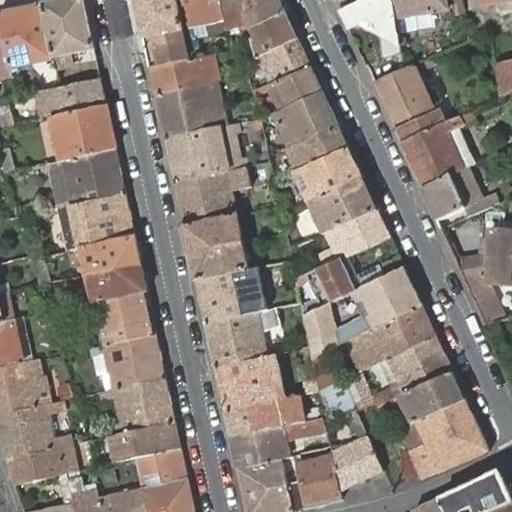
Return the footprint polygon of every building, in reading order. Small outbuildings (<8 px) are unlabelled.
[(73,53),(96,48),(85,0),(59,0),(44,3),(56,57),(58,67),(75,64),(73,53)] [(177,0),(136,0),(151,68),(190,59),(188,49),(184,29),(177,0)] [(223,0),(177,0),(184,29),(188,49),(195,47),(191,28),(209,24),(211,35),(230,30),(230,28),(223,0)] [(244,0),(223,0),(230,28),(250,24),(244,0)] [(281,0),(244,0),(250,24),(251,29),(256,27),(287,12),(281,0)] [(362,0),(341,10),(349,28),(359,24),(368,19),(376,22),(378,34),(402,47),(400,32),(398,17),(395,0),(362,0)] [(446,0),(395,0),(398,17),(400,32),(433,27),(431,12),(448,9),(446,0)] [(12,67),(56,57),(44,3),(1,13),(12,67)] [(253,40),(255,46),(258,58),(299,38),(287,12),(256,27),(260,36),(253,40)] [(0,78),(14,75),(12,67),(1,13),(0,13),(0,78)] [(368,19),(359,24),(378,34),(376,22),(368,19)] [(299,38),(258,58),(259,73),(259,76),(272,70),(278,83),(313,68),(299,38)] [(190,59),(151,68),(157,94),(220,81),(214,55),(190,59)] [(431,58),(414,65),(418,73),(434,65),(431,58)] [(502,97),(511,92),(511,62),(496,66),(502,97)] [(404,70),(375,83),(394,125),(434,108),(433,106),(439,104),(441,99),(436,87),(431,85),(425,88),(418,73),(414,65),(404,70)] [(325,93),(313,68),(278,83),(271,86),(273,90),(274,92),(281,89),(290,107),(325,93)] [(54,117),(108,105),(103,79),(62,88),(38,93),(44,119),(54,117)] [(220,81),(157,94),(166,138),(229,126),(220,81)] [(290,146),(294,146),(303,142),(304,144),(341,128),(325,93),(290,107),(277,113),(288,138),(287,139),(290,146)] [(0,107),(0,127),(15,124),(12,105),(0,107)] [(64,160),(118,148),(108,105),(54,117),(64,160)] [(396,129),(403,143),(446,123),(440,109),(396,129)] [(403,143),(424,188),(468,167),(475,164),(459,129),(476,121),(472,111),(446,123),(403,143)] [(229,126),(166,138),(176,182),(249,167),(248,159),(242,160),(236,133),(241,132),(240,124),(229,126)] [(302,163),(305,169),(351,149),(341,128),(304,144),(303,142),(294,146),(297,152),(302,150),(308,160),(302,163)] [(1,150),(7,173),(16,171),(10,148),(1,150)] [(63,207),(127,193),(118,148),(64,160),(51,163),(61,207),(63,207)] [(305,169),(296,172),(310,203),(365,179),(351,149),(305,169)] [(249,167),(176,182),(186,226),(240,215),(234,191),(253,187),(249,167)] [(468,167),(424,188),(439,221),(465,208),(470,217),(487,209),(499,204),(495,193),(483,199),(468,167)] [(310,203),(326,235),(333,231),(379,210),(365,179),(310,203)] [(83,248),(137,236),(127,193),(63,207),(73,250),(83,248)] [(392,238),(379,210),(333,231),(342,251),(336,254),(333,249),(328,252),(330,254),(327,256),(323,258),(327,266),(344,259),(392,238)] [(33,256),(35,260),(44,257),(31,214),(21,216),(33,256)] [(240,215),(186,226),(185,226),(191,253),(245,241),(240,215)] [(491,259),(490,283),(511,283),(511,230),(492,230),(491,259)] [(333,231),(326,235),(331,245),(323,248),(327,256),(330,254),(328,252),(333,249),(336,254),(342,251),(333,231)] [(88,275),(144,264),(138,235),(137,236),(83,248),(88,275)] [(245,241),(191,253),(197,280),(252,268),(245,241)] [(487,324),(508,320),(490,283),(491,252),(456,258),(472,292),(487,324)] [(35,260),(42,285),(52,282),(45,257),(44,257),(35,260)] [(327,266),(302,277),(304,284),(310,281),(319,302),(304,309),(305,316),(359,291),(344,259),(327,266)] [(94,302),(149,292),(149,291),(144,264),(88,275),(94,302)] [(261,266),(252,268),(259,302),(268,300),(261,266)] [(252,268),(197,280),(207,324),(261,312),(259,302),(252,268)] [(424,306),(406,268),(359,291),(305,316),(308,326),(312,346),(314,357),(333,348),(359,336),(424,306)] [(9,292),(0,294),(4,314),(13,312),(9,292)] [(105,346),(158,335),(149,292),(94,302),(105,346)] [(0,294),(0,323),(15,321),(13,312),(4,314),(0,294)] [(303,303),(290,306),(295,329),(308,326),(305,316),(304,309),(303,303)] [(438,336),(424,306),(359,336),(373,366),(388,359),(438,336)] [(261,312),(207,324),(216,368),(270,356),(263,320),(279,316),(277,309),(261,312)] [(46,323),(54,320),(51,313),(50,311),(43,313),(46,323)] [(0,323),(0,368),(26,363),(17,320),(15,321),(0,323)] [(114,390),(168,379),(158,335),(105,346),(94,349),(96,356),(106,354),(114,390)] [(454,372),(438,336),(388,359),(401,386),(375,398),(379,407),(397,399),(454,372)] [(333,348),(314,357),(316,366),(321,390),(340,381),(331,361),(337,358),(333,348)] [(96,356),(103,393),(114,390),(106,354),(96,356)] [(278,354),(270,356),(277,389),(284,387),(278,354)] [(270,356),(216,368),(226,412),(280,400),(295,397),(309,393),(307,381),(284,387),(277,389),(270,356)] [(0,414),(45,405),(35,361),(26,363),(0,368),(0,414)] [(345,412),(357,409),(356,405),(374,397),(363,371),(340,381),(321,390),(327,417),(345,412)] [(415,423),(467,400),(454,372),(397,399),(400,404),(406,402),(415,423)] [(113,437),(177,422),(168,379),(114,390),(103,393),(105,400),(116,398),(122,426),(111,428),(113,437)] [(69,382),(56,387),(62,400),(74,395),(69,382)] [(280,400),(226,412),(231,438),(308,421),(306,416),(301,417),(300,415),(299,415),(297,406),(295,397),(280,400)] [(423,476),(424,478),(441,472),(490,449),(467,400),(415,423),(403,429),(414,457),(403,462),(411,481),(423,476)] [(0,414),(0,435),(8,460),(75,444),(74,437),(58,441),(52,413),(68,410),(66,401),(45,405),(0,414)] [(333,456),(340,492),(383,471),(357,409),(345,412),(352,429),(357,432),(361,440),(338,451),(336,445),(332,446),(333,456)] [(308,421),(231,438),(238,469),(289,457),(286,439),(328,430),(326,418),(308,421)] [(139,458),(183,449),(177,422),(113,437),(117,456),(111,457),(104,459),(105,466),(139,458)] [(117,456),(113,437),(107,438),(111,457),(117,456)] [(85,443),(75,444),(81,471),(91,469),(85,443)] [(45,479),(61,476),(69,474),(81,471),(75,444),(8,460),(16,485),(45,479)] [(145,488),(150,511),(196,511),(183,449),(139,458),(145,488)] [(288,484),(293,511),(342,500),(340,492),(333,456),(303,463),(301,454),(295,456),(301,481),(288,484)] [(289,457),(238,469),(247,511),(291,511),(293,511),(288,484),(284,464),(290,463),(289,457)] [(491,511),(511,503),(511,495),(500,472),(442,499),(448,511),(466,511),(473,509),(474,511),(491,511)] [(32,511),(77,511),(70,480),(69,474),(61,476),(68,505),(52,508),(32,511)] [(49,494),(52,508),(68,505),(61,476),(45,479),(49,494)] [(70,480),(77,511),(104,511),(102,497),(100,489),(87,492),(84,477),(70,480)] [(16,485),(21,500),(49,494),(45,479),(16,485)] [(102,497),(104,511),(150,511),(145,488),(102,497)] [(448,511),(442,499),(420,510),(415,511),(414,511),(448,511)] [(511,511),(511,503),(491,511),(511,511)]
